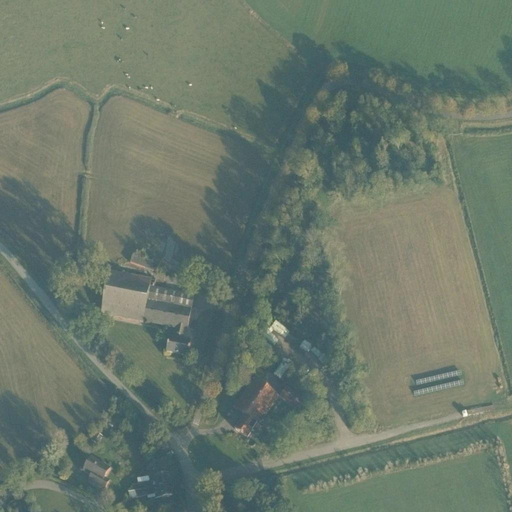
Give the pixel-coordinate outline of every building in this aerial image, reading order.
[(137,254),(134,263),(160,273),(164,263),(137,254)] [(188,331),(195,296),(151,288),(152,281),(110,272),(102,315),(144,324),(144,322),(177,329),(175,340),(170,339),(167,353),(189,357),(192,344),(183,342),(185,331),(188,331)] [(279,397),(255,380),(234,409),(245,417),(235,430),(248,439),(257,425),(259,426),(279,397)] [(307,401),(287,387),(279,398),(299,412),(307,401)] [(92,442),(97,446),(103,438),(98,434),(92,442)] [(92,483),(105,491),(110,482),(105,479),(111,470),(92,458),(84,472),(95,479),(92,483)] [(157,463),(151,460),(144,470),(150,474),(153,468),(157,463)] [(149,483),(134,486),(129,493),(136,492),(170,486),(168,475),(157,477),(152,478),(149,479),(149,483)] [(170,486),(136,492),(137,499),(148,497),(148,496),(155,495),(156,500),(161,499),(172,497),(170,486)]
